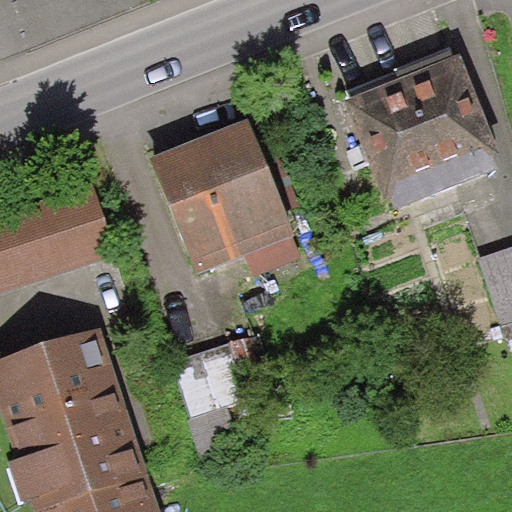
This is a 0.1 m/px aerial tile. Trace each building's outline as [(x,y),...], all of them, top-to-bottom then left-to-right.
[(461,54),(353,93),(394,205),(502,166),(461,54)] [(251,120),(150,158),(192,269),(293,231),(251,120)] [(81,175),(0,201),(0,286),(107,251),(81,175)] [(511,245),(479,257),(506,333),(511,330),(511,245)] [(98,336),(0,367),(0,377),(26,458),(15,461),(26,496),(37,492),(41,507),(143,474),(98,336)] [(236,342),(174,361),(191,417),(253,398),(236,342)] [(155,511),(143,474),(41,507),(42,511),(155,511)]
